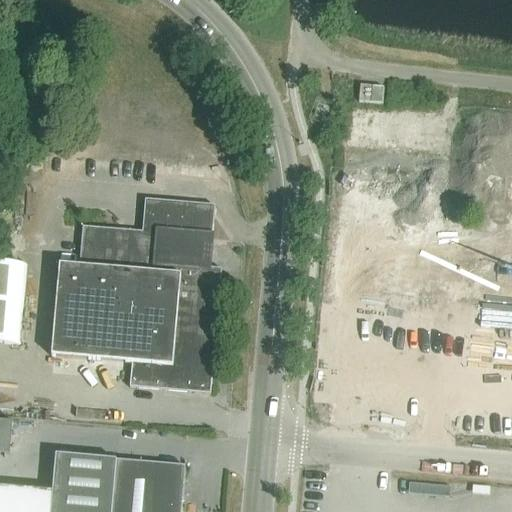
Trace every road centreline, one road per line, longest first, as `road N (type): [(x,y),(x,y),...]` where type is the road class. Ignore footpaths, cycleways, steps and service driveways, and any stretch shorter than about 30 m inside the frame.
road 1 (unknown): [(414,403),(431,178),(420,152),(373,150),(362,166),(348,383),(358,395)]
road 2 (secondary): [(263,445),(281,171),(251,85),(187,0)]
road 3 (unknown): [(266,405),(37,392),(20,351),(40,184)]
road 4 (unclassified): [(511,86),(324,65),(299,46),(302,0)]
road 5 (unclassified): [(511,467),(263,445)]
